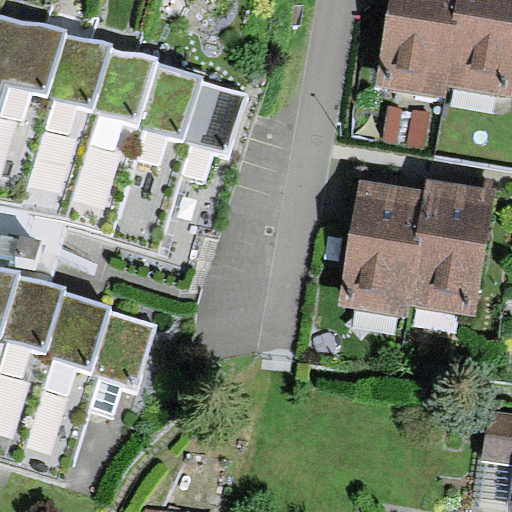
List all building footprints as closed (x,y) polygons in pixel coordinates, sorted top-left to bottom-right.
[(452,32),(457,0),(392,0),(377,90),(445,102),(447,90),(457,33),(452,32)] [(511,0),(457,0),(452,32),(457,33),(447,90),(511,100),(511,91),(511,0)] [(241,167),(261,106),(0,27),(0,204),(12,208),(57,222),(104,237),(155,253),(188,150),(241,167)] [(414,250),(424,200),(411,197),(359,188),(338,311),(408,323),(410,308),(421,251),(414,250)] [(448,193),(426,189),(424,200),(414,250),(421,251),(410,308),(474,320),(496,202),(448,193)] [(0,464),(65,484),(97,380),(135,392),(154,330),(55,300),(10,286),(0,283),(0,464)] [(511,418),(495,416),(487,460),(511,464),(511,418)]
